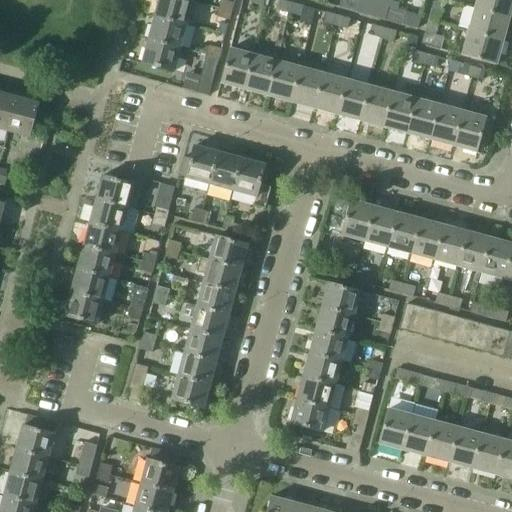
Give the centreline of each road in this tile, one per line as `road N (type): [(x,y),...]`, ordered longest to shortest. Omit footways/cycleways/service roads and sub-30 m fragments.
road 1 (residential): [(236,447),(314,148)]
road 2 (residential): [(465,511),(236,447)]
road 3 (residential): [(236,447),(71,405),(87,343)]
road 4 (residential): [(314,148),(153,106),(137,165)]
road 5 (residential): [(505,199),(314,148)]
